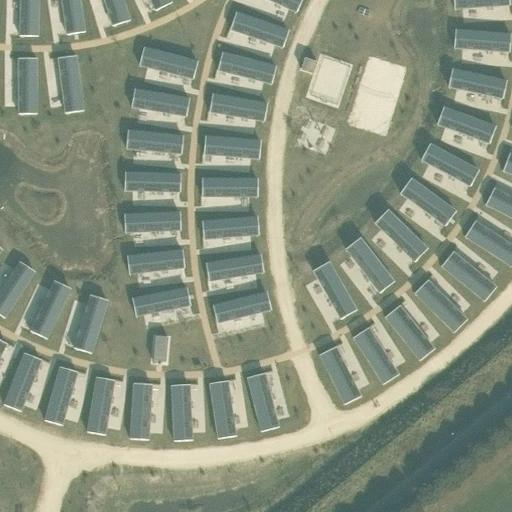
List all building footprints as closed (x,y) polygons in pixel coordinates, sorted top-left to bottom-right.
[(3,0),(0,28),(0,44),(9,45),(23,46),(37,46),(46,46),(43,0),(3,0)] [(43,0),(46,46),(51,46),(64,45),(78,43),(92,41),(94,40),(85,0),(43,0)] [(85,0),(94,40),(100,39),(109,37),(117,35),(126,32),(134,30),(138,28),(127,0),(85,0)] [(127,0),(138,28),(142,27),(150,23),(158,20),(166,16),(174,12),(181,8),(176,0),(127,0)] [(176,0),(181,8),(182,8),(189,4),(195,0),(176,0)] [(233,0),(230,7),(297,30),(299,24),(310,0),(233,0)] [(511,0),(446,0),(448,9),(448,29),(511,27),(511,0)] [(225,21),(216,48),(284,67),(290,48),(297,30),(230,7),(225,21)] [(447,56),(446,65),(511,75),(511,27),(448,29),(449,32),(447,56)] [(131,72),(129,84),(198,98),(200,86),(203,73),(206,60),(138,44),(135,58),(131,72)] [(65,51),(41,52),(47,119),(92,116),(84,48),(65,51)] [(208,78),(205,92),(274,103),(275,98),(282,73),(284,67),(216,48),(216,49),(208,78)] [(1,50),(0,68),(0,119),(45,119),(47,119),(41,52),(39,52),(22,52),(1,50)] [(313,74),(317,64),(304,60),(301,70),(313,74)] [(444,80),(439,102),(506,123),(511,95),(511,75),(446,65),(444,80)] [(124,116),(122,127),(192,135),(193,125),(195,112),(197,99),(198,98),(129,84),(128,87),(126,101),(124,116)] [(202,107),(198,132),(268,138),(270,123),(274,103),(205,92),(202,107)] [(431,125),(424,141),(488,169),(496,151),(506,123),(439,102),(438,103),(431,125)] [(119,160),(118,169),(188,173),(189,164),(190,151),(191,138),(192,135),(122,127),(122,130),(120,145),(119,160)] [(195,166),(194,176),(264,178),(264,175),(266,149),(268,138),(198,132),(197,136),(195,166)] [(502,153),(494,172),(511,180),(511,139),(507,138),(502,153)] [(411,168),(407,174),(466,211),(470,205),(484,179),(488,169),(424,141),(422,147),(411,168)] [(118,189),(118,204),(118,213),(188,211),(188,204),(188,191),(188,178),(188,173),(118,169),(118,174),(118,189)] [(490,181),(477,206),(511,225),(511,180),(494,172),(490,181)] [(398,188),(386,203),(438,250),(454,230),(466,211),(407,174),(398,188)] [(194,176),(194,195),(194,219),(264,215),(263,201),(264,178),(194,176)] [(367,224),(360,231),(403,286),(415,275),(435,253),(438,250),(386,203),(383,207),(367,224)] [(459,233),(456,237),(511,274),(511,225),(477,206),(475,208),(459,233)] [(188,211),(118,213),(118,218),(118,233),(119,248),(120,254),(190,248),(189,244),(188,231),(188,217),(188,211)] [(264,215),(194,219),(194,225),(196,254),(197,261),(266,251),(264,226),(264,215)] [(330,254),(328,255),(365,315),(368,313),(392,295),(403,286),(360,231),(349,240),(330,254)] [(440,257),(434,264),(484,310),(492,302),(511,276),(511,274),(456,237),(440,257)] [(0,260),(9,248),(8,247),(0,241),(0,260)] [(9,248),(0,260),(0,326),(5,329),(42,269),(39,268),(23,258),(9,248)] [(190,248),(120,254),(121,262),(122,277),(124,292),(125,298),(194,285),(194,283),(192,270),(191,257),(190,248)] [(266,251),(197,261),(200,284),(204,303),(272,289),(270,278),(266,252),(266,251)] [(310,267),(289,278),(306,346),(316,342),(343,329),(365,315),(328,255),(310,267)] [(419,280),(407,290),(449,345),(467,329),(484,310),(434,264),(419,280)] [(42,269),(5,329),(19,337),(42,347),(51,350),(77,286),(72,284),(55,276),(42,269)] [(194,285),(125,298),(127,306),(129,320),(133,335),(202,322),(199,310),(196,297),(194,285)] [(77,286),(51,350),(66,356),(91,363),(95,364),(113,297),(108,295),(90,290),(77,286)] [(272,289),(204,303),(206,313),(213,342),(222,370),(290,353),(282,328),(275,303),(272,289)] [(396,300),(377,314),(417,371),(440,353),(449,345),(407,290),(396,300)] [(346,334),(345,334),(378,396),(380,395),(411,375),(417,371),(377,314),(372,318),(346,334)] [(0,398),(24,346),(0,332),(0,398)] [(319,348),(309,352),(333,406),(337,409),(343,412),(348,411),(378,396),(345,334),(319,348)] [(118,338),(117,362),(203,366),(204,341),(118,338)] [(24,346),(0,398),(0,411),(28,423),(38,426),(59,360),(24,346)] [(59,360),(38,426),(58,433),(79,438),(95,370),(59,360)] [(290,361),(242,373),(255,441),(272,437),(302,429),(313,410),(311,404),(290,361)] [(95,370),(79,438),(88,440),(118,445),(122,446),(132,377),(95,370)] [(242,373),(207,378),(211,447),(241,444),(255,441),(242,373)] [(132,377),(122,446),(149,448),(165,449),(169,379),(132,377)] [(169,379),(165,449),(180,449),(211,447),(207,378),(169,379)]
